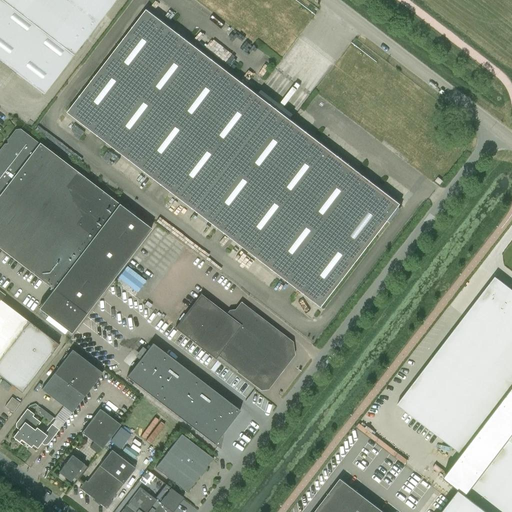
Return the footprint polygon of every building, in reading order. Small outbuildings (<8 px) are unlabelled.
[(0,0),(0,61),(43,94),(73,55),(115,0),(0,0)] [(400,204),(147,9),(67,112),(321,307),(400,204)] [(0,249),(53,289),(38,309),(71,334),(151,229),(39,143),(38,144),(17,129),(8,141),(4,141),(4,145),(0,151),(0,249)] [(128,265),(119,277),(137,292),(147,280),(128,265)] [(462,453),(511,387),(511,289),(495,277),(400,400),(392,394),(366,428),(446,489),(470,459),(462,453)] [(261,389),(267,388),(292,355),(291,343),(241,304),(236,311),(230,312),(227,315),(200,294),(175,328),(215,359),(218,356),(261,389)] [(0,376),(21,393),(58,344),(28,322),(0,299),(0,376)] [(126,377),(219,449),(222,433),(240,411),(152,343),(133,368),(109,351),(102,360),(126,377)] [(71,413),(102,373),(72,350),(41,390),(71,413)] [(11,410),(18,401),(12,397),(5,405),(11,410)] [(40,408),(39,410),(41,415),(44,417),(47,413),(40,408)] [(24,443),(36,427),(40,422),(32,416),(34,414),(27,409),(15,424),(20,427),(13,437),(23,445),(25,443),(24,443)] [(120,425),(99,409),(81,433),(102,449),(120,425)] [(44,417),(40,423),(46,427),(53,417),(47,413),(44,417)] [(44,434),(36,427),(24,443),(25,443),(35,451),(42,441),(47,444),(62,425),(55,419),(44,434)] [(213,459),(187,439),(181,434),(155,468),(186,493),(213,459)] [(511,511),(511,434),(466,495),(459,489),(440,511),(511,511)] [(87,482),(85,480),(79,488),(93,499),(92,500),(99,505),(100,504),(106,509),(112,501),(110,500),(135,468),(111,450),(87,482)] [(70,481),(74,477),(77,480),(88,467),(72,455),(58,472),(70,481)] [(383,511),(340,479),(314,511),(383,511)] [(140,487),(121,511),(171,511),(172,511),(183,498),(170,488),(159,502),(156,500),(140,487)]
